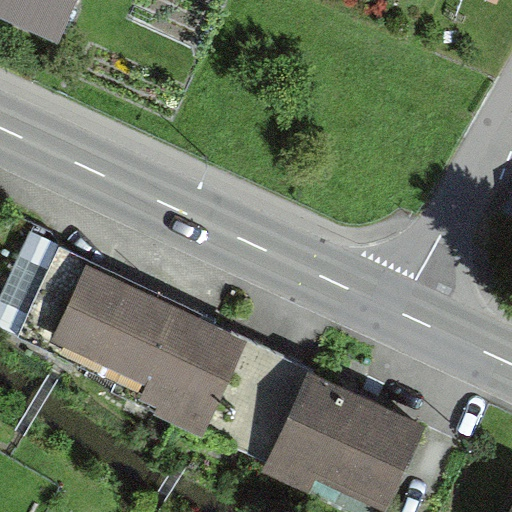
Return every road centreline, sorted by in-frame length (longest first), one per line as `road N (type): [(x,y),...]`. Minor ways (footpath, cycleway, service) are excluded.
road 1 (tertiary): [(0,128),(401,314)]
road 2 (residential): [(401,314),(511,114)]
road 3 (tertiary): [(401,314),(511,365)]
